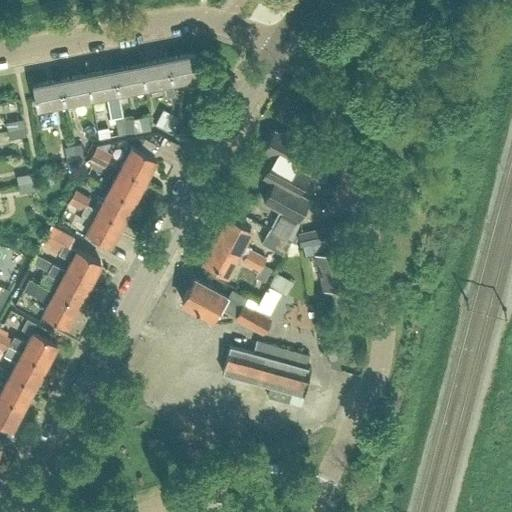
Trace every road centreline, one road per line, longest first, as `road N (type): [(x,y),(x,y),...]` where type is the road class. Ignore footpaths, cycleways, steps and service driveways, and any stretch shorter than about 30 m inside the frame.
road 1 (tertiary): [(16,511),(281,42)]
road 2 (residential): [(318,495),(374,375),(383,304),(363,211),(312,75),(281,42)]
road 3 (residential): [(0,53),(191,18),(281,42)]
road 4 (residential): [(141,511),(244,473),(318,495)]
